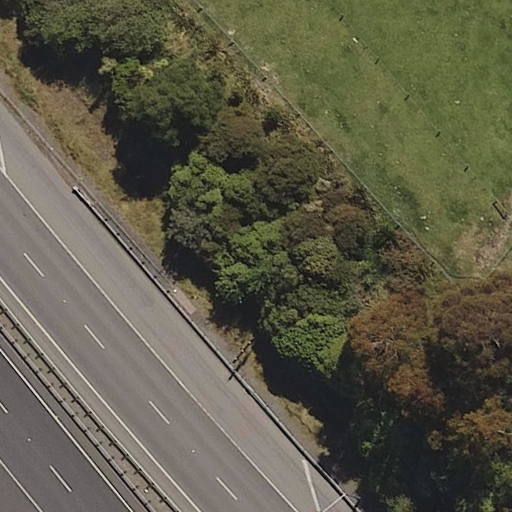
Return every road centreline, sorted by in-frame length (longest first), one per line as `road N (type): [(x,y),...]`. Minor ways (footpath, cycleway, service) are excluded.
road 1 (motorway): [(0,221),(104,351),(259,511)]
road 2 (motorway): [(104,511),(0,386)]
